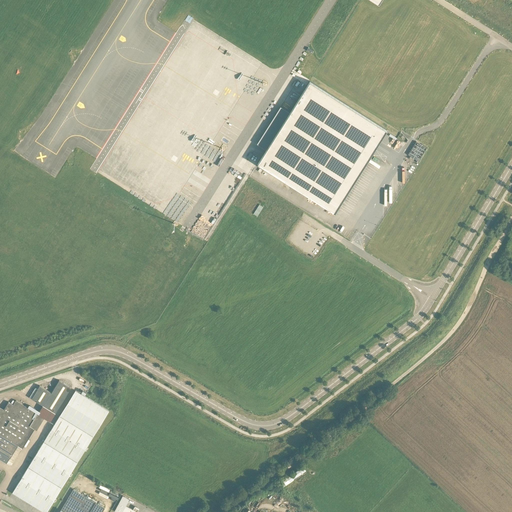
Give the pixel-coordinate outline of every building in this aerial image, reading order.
[(257,163),(258,164),(334,212),(387,130),(309,81),(257,163)] [(416,142),(408,155),(418,161),(427,148),(416,142)] [(50,422),(71,388),(59,380),(51,393),(40,386),(35,393),(30,390),(27,395),(32,399),(43,405),(38,414),(16,400),(13,405),(9,402),(4,410),(0,407),(0,459),(6,463),(10,458),(18,446),(22,449),(23,448),(26,443),(35,429),(37,430),(44,418),(50,422)] [(44,511),(46,511),(77,462),(93,436),(109,411),(75,390),(60,416),(13,493),(44,511)] [(295,478),(299,475),(306,470),(303,466),(292,474),(293,474),(291,475),(293,479),(295,477),(295,478)] [(59,511),(102,511),(105,508),(73,489),(59,511)] [(119,502),(114,511),(115,511),(137,511),(126,506),(119,502)]
